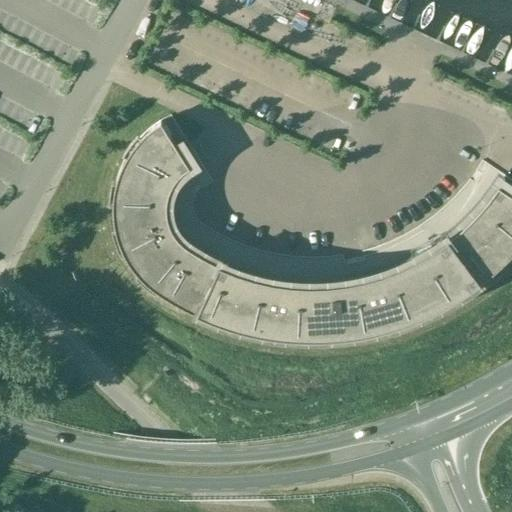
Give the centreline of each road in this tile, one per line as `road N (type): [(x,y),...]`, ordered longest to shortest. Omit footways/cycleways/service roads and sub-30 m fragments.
road 1 (primary): [(416,419),(331,444),(207,458),(97,448),(0,422)]
road 2 (primary): [(0,448),(91,473),(178,484),(303,476),(412,449)]
road 3 (unclassified): [(210,0),(511,139)]
road 4 (unclassified): [(0,245),(128,0)]
